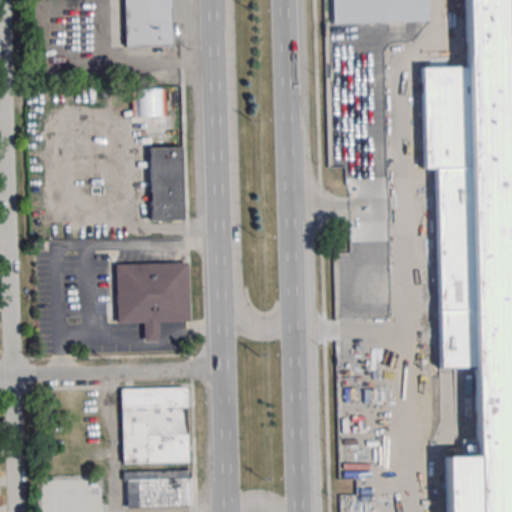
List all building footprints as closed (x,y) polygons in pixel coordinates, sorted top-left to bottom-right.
[(122,0),(169,0),(170,45),(124,46),(122,0)] [(330,0),(331,22),(426,20),(425,0),(330,0)] [(511,511),(511,0),(463,0),(465,66),(421,68),(423,167),(434,167),(438,367),(472,366),(474,456),(444,457),(445,511),(511,511)] [(148,148),(179,147),(181,220),(150,221),(148,148)] [(113,264),(186,263),(187,321),(115,323),(113,264)] [(121,463),(187,462),(187,388),(120,388),(121,463)] [(189,506),(189,477),(177,477),(177,473),(125,474),(126,507),(189,506)]
